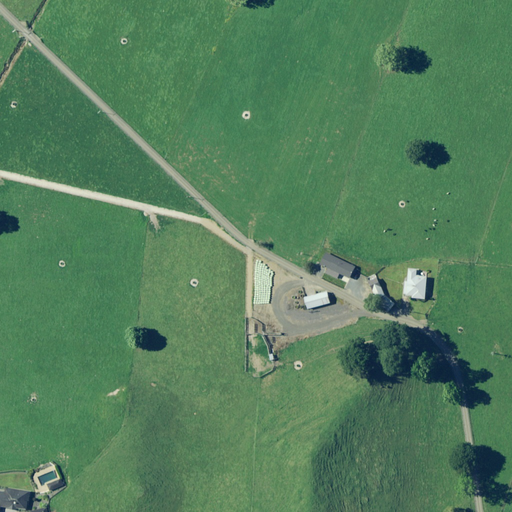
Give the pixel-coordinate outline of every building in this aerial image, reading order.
[(356,267),(327,253),(321,265),(329,268),(326,273),(338,279),(340,274),(350,279),(356,267)] [(426,299),(427,277),(416,277),(417,273),(417,269),(409,269),(408,281),(405,281),(405,295),(413,295),(413,298),(426,299)] [(384,295),(376,274),(367,277),(375,300),(387,312),(394,305),(384,295)] [(330,303),(327,292),(305,297),(308,309),(330,303)] [(62,479),(48,484),(50,491),(65,485),(62,479)] [(0,511),(2,507),(10,508),(9,510),(17,511),(17,509),(27,511),(30,492),(6,488),(6,493),(0,491),(0,511)]
